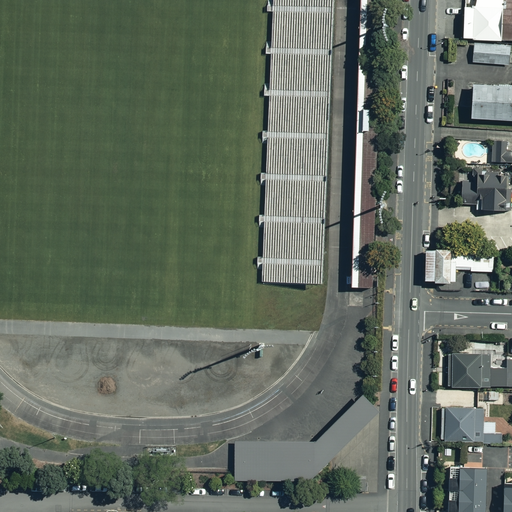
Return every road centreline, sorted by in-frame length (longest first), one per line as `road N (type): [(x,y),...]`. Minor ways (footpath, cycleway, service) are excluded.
road 1 (secondary): [(418,0),(409,311)]
road 2 (secondary): [(409,311),(407,511)]
